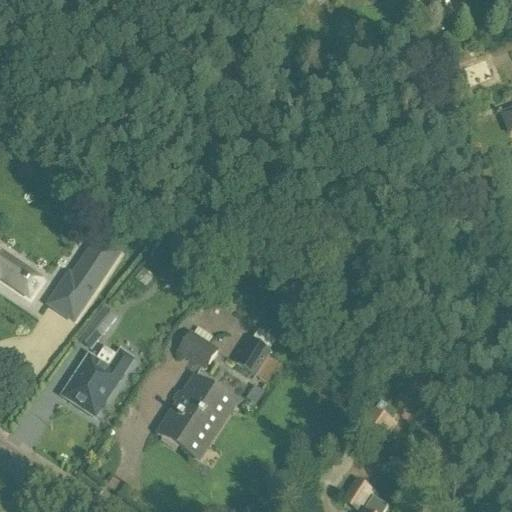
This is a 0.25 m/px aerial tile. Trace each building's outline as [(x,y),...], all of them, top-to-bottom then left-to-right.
[(293,0),(298,9),(299,11),(316,2),(317,5),(326,0),(293,0)] [(501,73),(479,79),(487,108),(509,102),(501,73)] [(420,99),(409,104),(417,122),(428,118),(420,99)] [(511,135),(511,112),(501,116),(509,137),(511,135)] [(470,201),(481,206),(485,195),(475,190),(470,201)] [(49,308),(74,325),(120,257),(98,243),(73,280),(70,278),(49,308)] [(0,280),(30,300),(41,283),(0,255),(0,280)] [(178,289),(187,301),(201,289),(192,277),(178,289)] [(78,342),(92,353),(109,331),(118,321),(104,310),(78,342)] [(177,356),(206,374),(219,352),(191,334),(177,356)] [(233,365),(255,380),(271,355),(249,340),(233,365)] [(63,398),(96,420),(135,362),(121,353),(110,371),(90,357),(63,398)] [(157,437),(200,465),(237,408),(195,380),(184,397),(179,394),(172,404),(177,407),(157,437)] [(352,435),(373,449),(390,425),(369,410),(352,435)] [(352,511),(360,511),(373,494),(369,491),(355,483),(341,505),(352,511)] [(387,511),(388,510),(373,500),(365,511),(387,511)]
